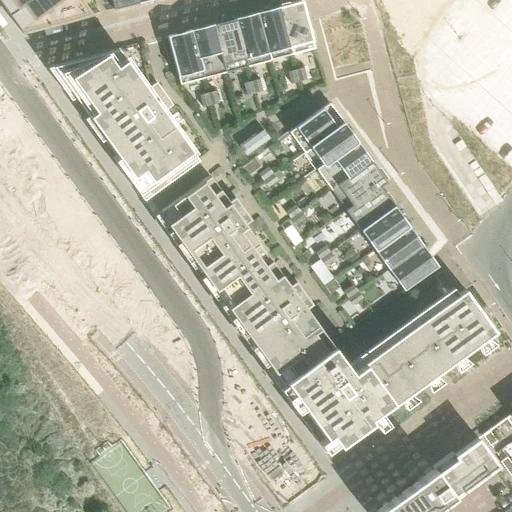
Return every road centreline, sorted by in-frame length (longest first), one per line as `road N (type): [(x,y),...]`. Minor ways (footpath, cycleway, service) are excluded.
road 1 (residential): [(0,207),(109,324),(253,511)]
road 2 (residential): [(362,0),(404,160),(481,266)]
road 3 (residential): [(0,66),(249,0)]
